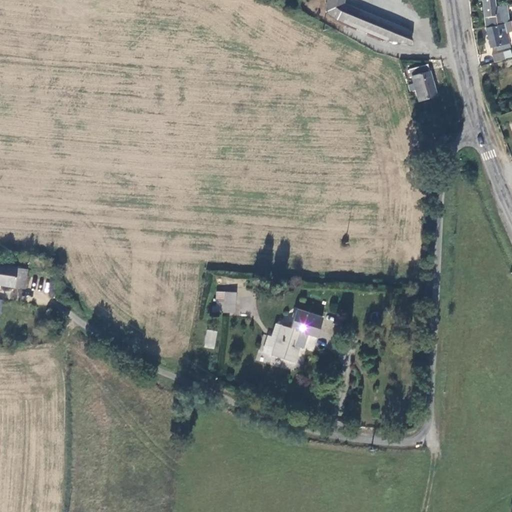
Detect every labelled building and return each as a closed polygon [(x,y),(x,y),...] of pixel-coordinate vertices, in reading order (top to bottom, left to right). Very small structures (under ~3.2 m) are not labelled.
[(344,3),(344,0),(326,0),(324,11),(337,19),(384,40),(411,44),(412,31),(344,3)] [(483,0),(486,24),(501,22),(500,12),(496,12),(495,6),(494,0),(483,0)] [(507,5),(495,6),(496,12),(500,12),(501,22),(486,24),(486,29),(506,24),(509,38),(511,36),(511,20),(510,21),(507,5)] [(506,24),(486,29),(490,48),(501,46),(502,50),(511,47),(509,38),(506,24)] [(493,54),(495,62),(507,59),(504,51),(493,54)] [(437,96),(428,65),(410,69),(418,101),(437,96)] [(450,137),(454,131),(448,126),(443,133),(450,137)] [(427,161),(446,139),(440,134),(432,144),(424,152),(427,161)] [(424,152),(432,144),(430,142),(424,149),(424,152)] [(0,285),(22,289),(25,267),(0,264),(0,285)] [(234,312),(236,292),(225,292),(224,301),(224,311),(234,312)] [(216,311),(224,311),(224,301),(217,301),(216,311)] [(48,308),(46,311),(46,315),(49,318),(53,318),(56,315),(57,312),(55,308),(52,307),(48,308)] [(303,342),(306,334),(316,337),(323,318),(296,310),(290,329),(280,326),(271,355),(293,362),(300,341),(303,342)] [(206,329),(204,347),(215,349),(217,331),(206,329)]
